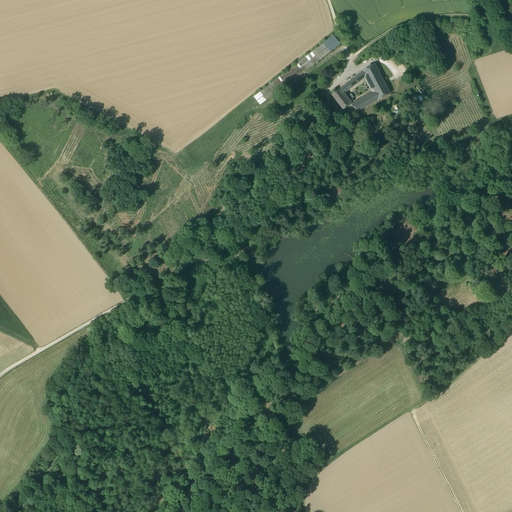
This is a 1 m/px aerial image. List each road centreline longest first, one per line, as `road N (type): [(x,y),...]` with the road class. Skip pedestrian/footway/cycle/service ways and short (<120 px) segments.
road 1 (track): [(329,90),(207,188),(130,196),(65,151),(15,159)]
road 2 (track): [(0,374),(133,298),(174,284),(226,242)]
road 3 (track): [(327,0),(348,60),(429,17),(511,16)]
road 4 (track): [(226,242),(308,184),(321,161),(329,90),(348,60)]
